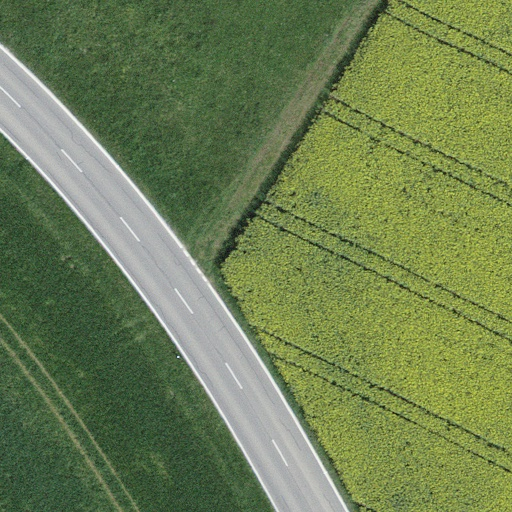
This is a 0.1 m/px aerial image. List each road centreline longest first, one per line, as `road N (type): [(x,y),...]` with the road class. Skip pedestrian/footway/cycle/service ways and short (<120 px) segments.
road 1 (tertiary): [(331,511),(187,297),(0,95)]
road 2 (track): [(187,297),(372,0)]
